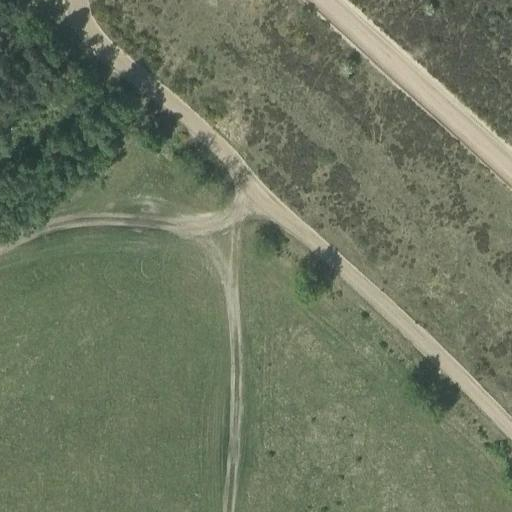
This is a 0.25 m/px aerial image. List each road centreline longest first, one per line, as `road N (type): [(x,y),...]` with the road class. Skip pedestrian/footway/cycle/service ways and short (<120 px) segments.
road 1 (track): [(74,0),(74,12),(511,429)]
road 2 (track): [(237,211),(228,511)]
road 3 (track): [(0,250),(67,222),(215,225),(261,194)]
road 4 (track): [(323,0),(511,177)]
